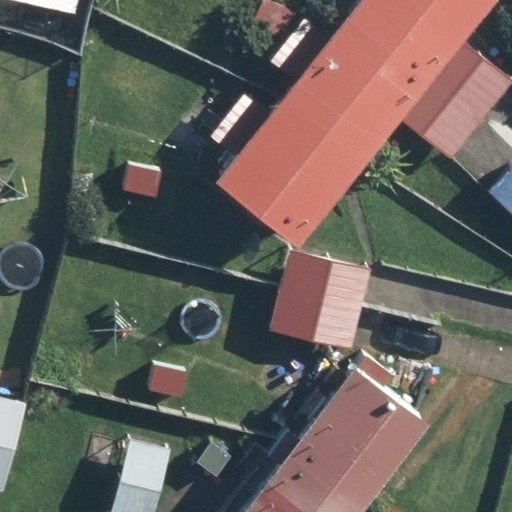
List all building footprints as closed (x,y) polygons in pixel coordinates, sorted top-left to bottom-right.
[(75,0),(37,0),(73,9),(75,0)] [(479,0),(339,0),(323,23),(300,6),(268,50),(285,63),(257,102),(234,85),(203,128),(224,144),(205,168),(301,237),(391,113),(449,154),(507,73),(454,35),(479,0)] [(362,261),(283,240),(261,320),(340,341),(362,261)] [(346,362),(334,353),(220,511),(341,511),(416,407),(382,382),(391,370),(357,346),(346,362)] [(152,511),(170,438),(122,427),(102,511),(152,511)]
